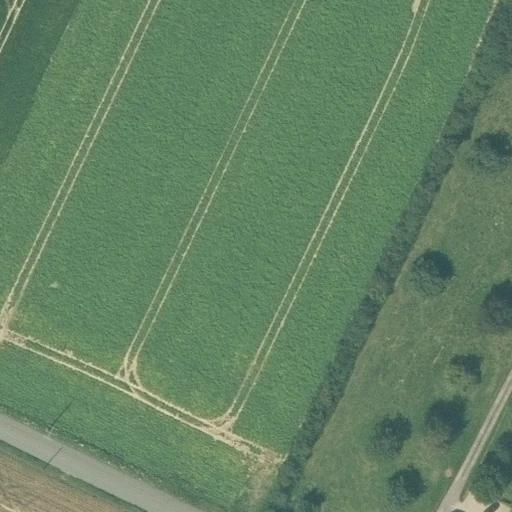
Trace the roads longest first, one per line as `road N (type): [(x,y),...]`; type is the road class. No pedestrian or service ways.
road 1 (tertiary): [(173,511),(0,427)]
road 2 (unclassified): [(444,511),(511,382)]
